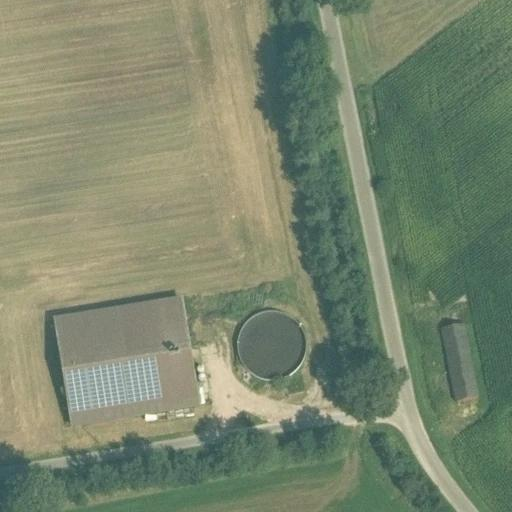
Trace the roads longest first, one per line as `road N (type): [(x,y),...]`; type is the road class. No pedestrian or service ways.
road 1 (unclassified): [(328,0),(410,408)]
road 2 (unclassified): [(410,408),(0,474)]
